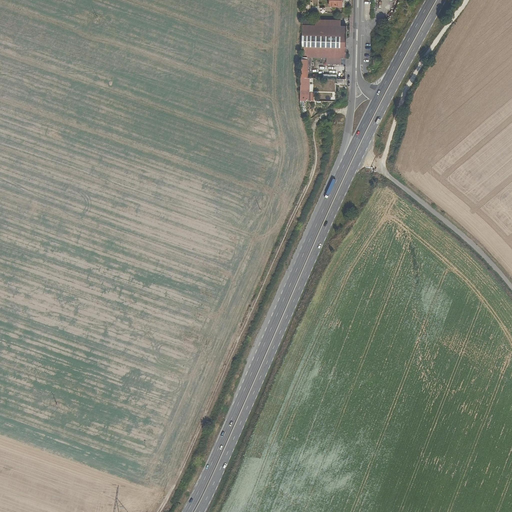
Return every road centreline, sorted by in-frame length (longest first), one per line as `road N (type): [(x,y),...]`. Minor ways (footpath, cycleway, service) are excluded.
road 1 (primary): [(199,511),(367,137),(441,0)]
road 2 (track): [(351,104),(312,130),(315,167),(157,511)]
road 3 (residential): [(355,74),(344,149),(248,379)]
road 4 (primary): [(383,86),(248,379)]
road 5 (primary): [(248,379),(188,511)]
